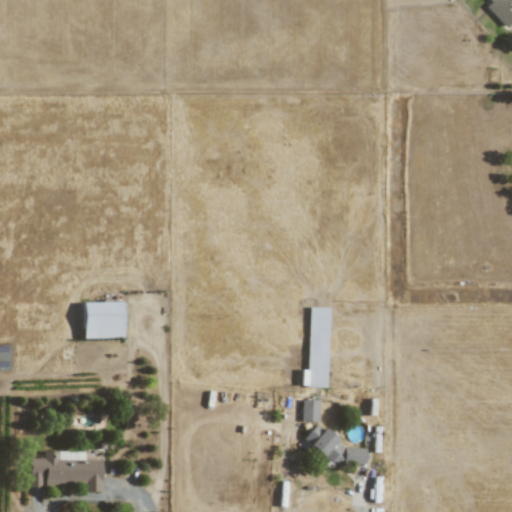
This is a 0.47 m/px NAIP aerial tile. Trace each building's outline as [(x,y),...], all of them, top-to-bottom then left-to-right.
[(511,0),(487,0),(489,2),(483,7),(503,28),(511,19),(511,0)] [(81,338),(121,337),(120,301),(80,302),(81,338)] [(325,387),(326,307),(306,307),(305,387),(325,387)] [(316,422),(317,400),(300,399),(299,421),(316,422)] [(364,447),(337,446),(338,431),(306,429),(305,447),(316,447),(315,455),(327,455),(326,462),(363,464),(364,447)] [(99,459),(83,459),(83,451),(41,451),(41,457),(28,457),(28,485),(82,485),(82,491),(99,491),(99,459)]
